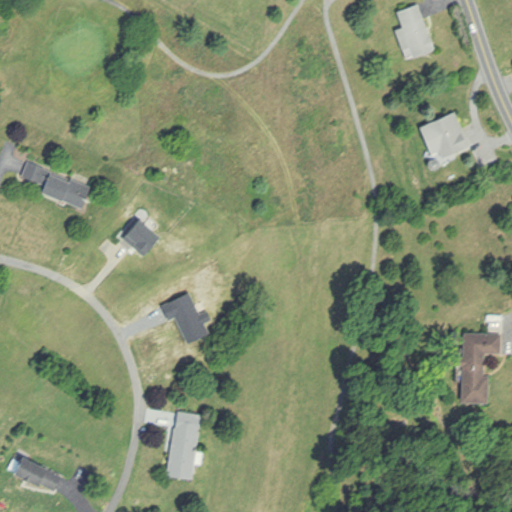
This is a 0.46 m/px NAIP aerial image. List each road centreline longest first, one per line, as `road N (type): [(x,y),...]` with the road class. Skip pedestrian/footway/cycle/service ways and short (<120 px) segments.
road 1 (residential): [(0,258),(76,288),(130,355),(139,408),(135,445),(109,511)]
road 2 (tertiary): [(511,113),(469,0)]
